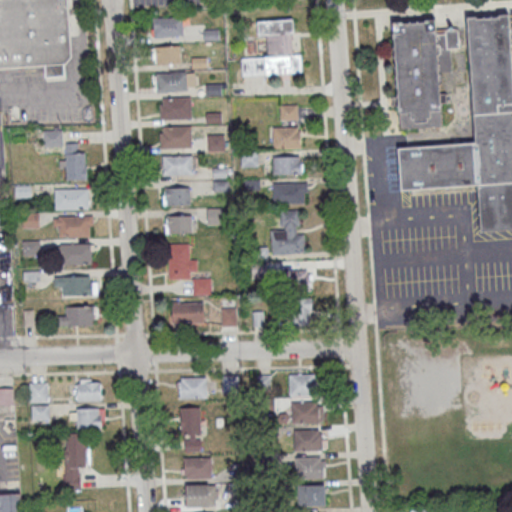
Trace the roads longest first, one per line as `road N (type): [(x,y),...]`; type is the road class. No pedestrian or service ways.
road 1 (residential): [(367,511),(332,0)]
road 2 (residential): [(144,511),(111,0)]
road 3 (residential): [(356,348),(0,355)]
